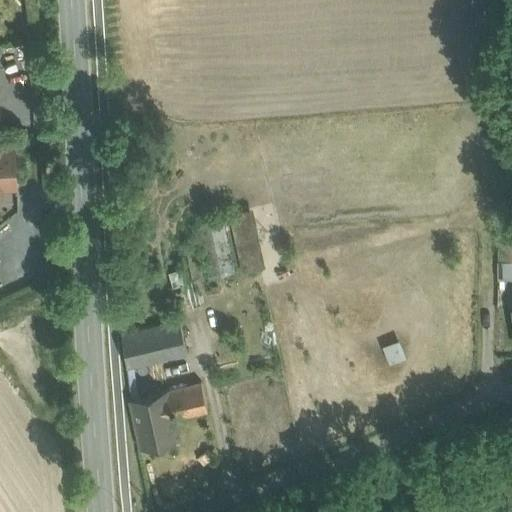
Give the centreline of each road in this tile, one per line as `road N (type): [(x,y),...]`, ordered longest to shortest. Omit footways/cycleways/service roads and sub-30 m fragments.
road 1 (secondary): [(65,0),(104,511)]
road 2 (track): [(511,401),(217,511)]
road 3 (track): [(224,509),(227,479),(209,365)]
